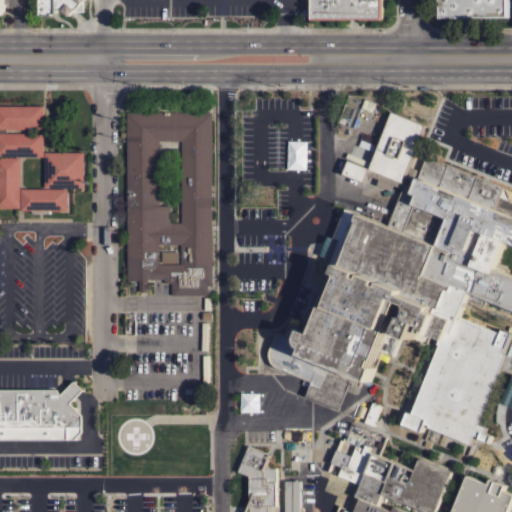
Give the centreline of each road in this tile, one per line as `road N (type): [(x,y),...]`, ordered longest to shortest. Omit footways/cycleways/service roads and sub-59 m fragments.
road 1 (primary): [(511,43),(0,42)]
road 2 (primary): [(0,69),(511,69)]
road 3 (residential): [(104,70),(104,391)]
